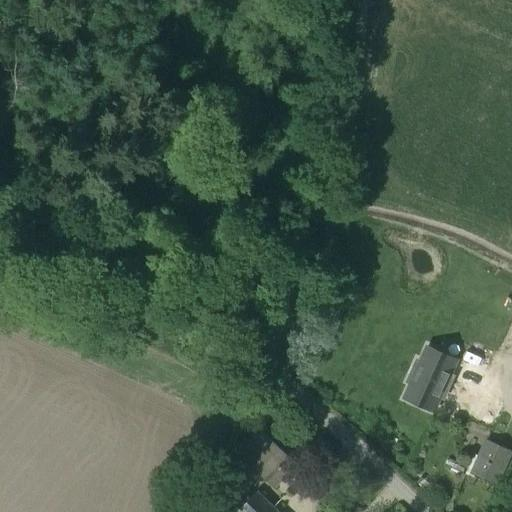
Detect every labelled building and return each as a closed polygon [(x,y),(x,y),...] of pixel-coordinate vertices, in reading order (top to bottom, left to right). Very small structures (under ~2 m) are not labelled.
[(411,384),(404,398),(433,412),(440,397),(443,398),(455,374),(451,372),(458,358),(429,344),(422,359),(419,357),(408,382),(411,384)] [(276,486),(297,464),(267,436),(246,459),(276,486)] [(497,485),(511,451),(485,440),(471,473),(497,485)] [(215,490),(241,465),(227,450),(212,487),(215,490)] [(278,511),(258,492),(246,511),(278,511)]
